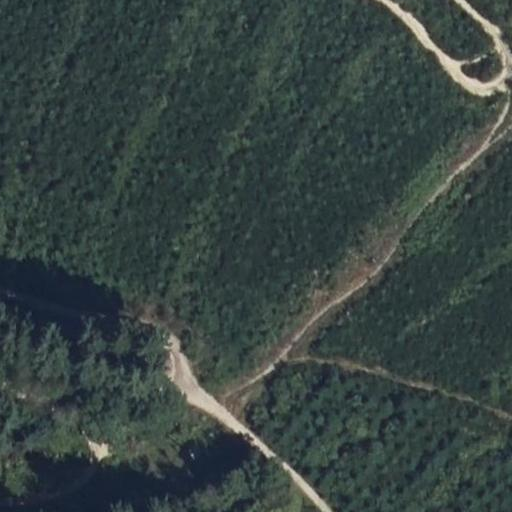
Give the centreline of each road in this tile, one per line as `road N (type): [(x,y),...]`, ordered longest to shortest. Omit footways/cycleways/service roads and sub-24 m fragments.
road 1 (track): [(387,0),(475,88),(500,83),(509,68),(502,41),(461,0)]
road 2 (track): [(200,397),(178,371),(174,347),(146,329),(0,286)]
road 3 (track): [(0,334),(200,397)]
road 4 (track): [(0,500),(65,490),(157,386)]
road 5 (track): [(200,397),(266,448),(324,511)]
road 6 (track): [(0,386),(115,439)]
